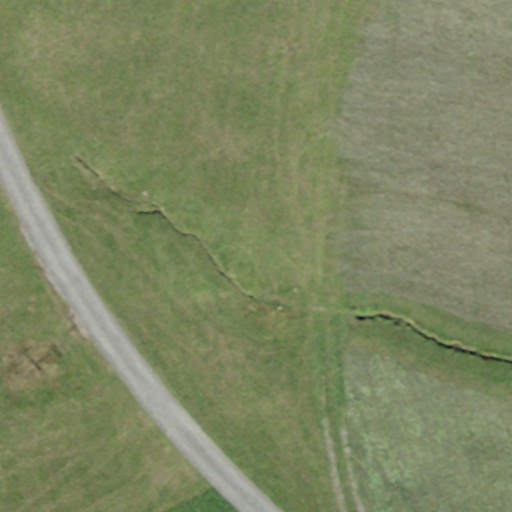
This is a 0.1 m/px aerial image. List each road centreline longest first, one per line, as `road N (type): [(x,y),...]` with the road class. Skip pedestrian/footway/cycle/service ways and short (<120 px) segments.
road 1 (unclassified): [(256,511),(117,355),(0,141)]
road 2 (track): [(355,511),(334,428),(327,299)]
